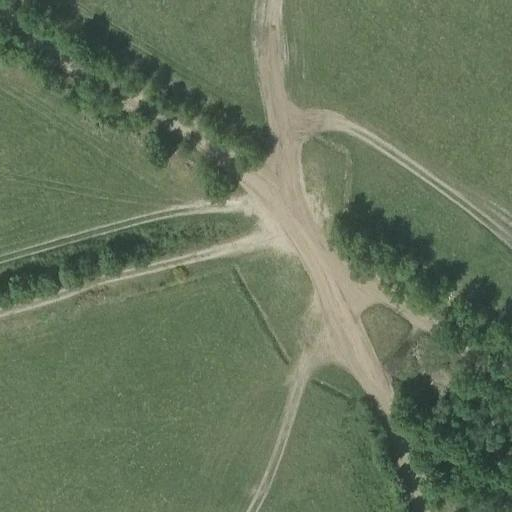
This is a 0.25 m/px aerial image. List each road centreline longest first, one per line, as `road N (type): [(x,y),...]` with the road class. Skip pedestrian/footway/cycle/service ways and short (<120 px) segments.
road 1 (track): [(420,511),(339,293),(239,159),(0,15)]
road 2 (track): [(249,511),(285,440),(329,278),(359,280),(511,385)]
road 3 (track): [(0,315),(297,232)]
road 4 (track): [(280,138),(306,125),(336,124),(367,137),(511,246)]
road 5 (track): [(273,200),(282,151),(273,94),(276,0)]
